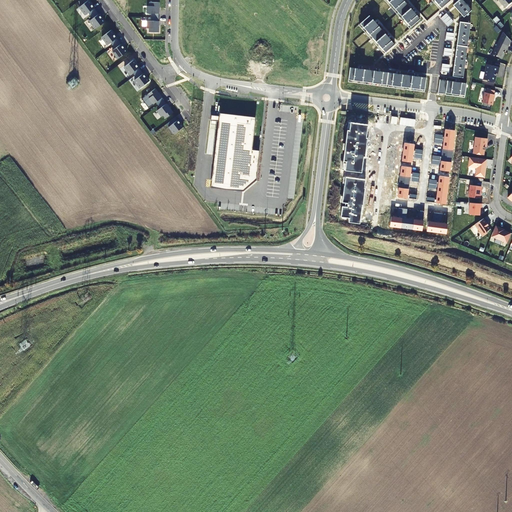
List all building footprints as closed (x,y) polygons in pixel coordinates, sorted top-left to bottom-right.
[(89,0),(79,7),(85,15),(94,8),(91,3),(89,0)] [(511,2),(511,0),(498,0),(506,8),(511,2)] [(147,6),(147,14),(159,14),(159,2),(149,2),(149,6),(147,6)] [(90,21),(96,29),(105,22),(103,19),(102,19),(99,14),(90,21)] [(159,21),(147,21),(147,28),(149,28),(149,32),(158,32),(159,21)] [(111,30),(102,37),(108,45),(117,38),(113,33),(111,30)] [(499,42),(492,54),(502,59),(505,54),(504,53),(505,51),(506,51),(508,46),(499,42)] [(112,51),(118,59),(127,52),(125,49),(121,44),(112,51)] [(133,60),(124,67),(130,75),(139,68),(135,63),(136,63),(133,60)] [(487,64),(484,80),(495,82),(496,77),(496,76),(496,73),(498,74),(499,67),(487,64)] [(147,78),(146,78),(143,74),(134,80),(140,88),(149,81),(147,78)] [(486,92),(485,92),(482,102),(492,104),(495,94),(493,94),(494,90),(487,88),(486,92)] [(150,98),(148,99),(153,105),(162,98),(155,89),(147,94),(150,98)] [(157,111),(161,117),(163,115),(165,118),(173,113),(166,104),(157,111)] [(211,120),(219,121),(211,187),(243,191),(256,180),(259,151),(251,150),(255,117),(220,113),(220,116),(211,115),(211,120)] [(178,120),(169,127),(174,134),(183,127),(181,124),(178,120)] [(475,137),(473,154),(484,155),(485,147),(486,147),(487,138),(475,137)] [(487,222),(484,218),(474,225),(482,236),(486,233),(486,231),(490,228),(486,222),(487,222)]
